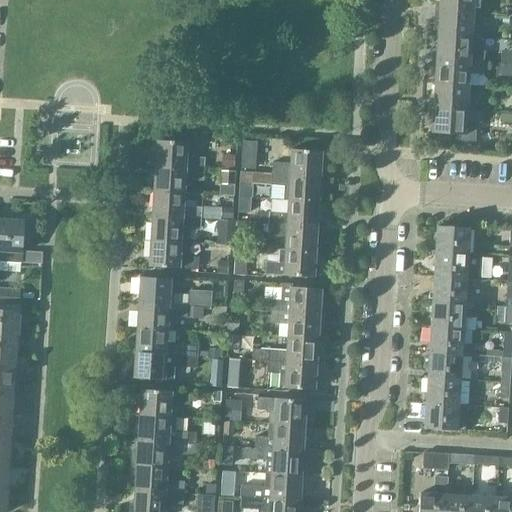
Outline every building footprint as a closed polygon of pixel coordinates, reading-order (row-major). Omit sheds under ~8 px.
[(440,0),(440,11),(474,13),(474,0),(440,0)] [(440,11),(439,35),(472,37),(474,13),(440,11)] [(439,35),(437,59),(484,63),(484,51),(471,50),(472,37),(439,35)] [(437,59),(436,84),(469,86),(470,74),(483,75),(484,63),(437,59)] [(436,84),(434,108),(467,110),(469,86),(436,84)] [(434,108),(432,133),(458,135),(458,141),(476,142),(477,123),(480,123),(481,111),(467,110),(434,108)] [(157,141),(155,166),(205,170),(205,159),(187,157),(188,143),(189,143),(157,141)] [(243,141),(241,169),(253,169),(255,142),(243,141)] [(273,163),(272,174),(322,178),(323,152),(291,150),(292,150),(291,165),(273,163)] [(224,153),(223,167),(235,168),(236,154),(224,153)] [(155,166),(153,191),(185,193),(186,179),(204,181),(205,170),(155,166)] [(223,171),(221,196),(233,196),(235,172),(223,171)] [(241,172),(240,197),(250,197),(251,197),(253,173),(241,172)] [(272,174),(271,185),(284,186),(283,201),(289,201),(289,200),(320,202),(322,178),(272,174)] [(153,191),(152,216),(201,219),(202,208),(184,207),(185,193),(153,191)] [(240,197),(238,212),(249,213),(250,197),(240,197)] [(259,213),(258,224),(269,225),(269,224),(319,227),(320,202),(289,200),(289,201),(288,214),(270,213),(259,213)] [(223,209),(222,221),(232,221),(233,209),(223,209)] [(152,216),(150,241),(187,243),(188,230),(201,230),(201,219),(152,216)] [(0,219),(0,261),(22,263),(23,253),(25,221),(0,219)] [(220,220),(218,245),(230,246),(231,235),(234,235),(234,234),(235,221),(232,221),(222,221),(220,220)] [(287,236),(286,250),(317,252),(319,227),(269,224),(268,235),(287,236)] [(438,226),(436,252),(469,254),(470,229),(438,226)] [(150,241),(149,267),(181,269),(198,270),(199,258),(186,257),(187,243),(150,241)] [(235,250),(234,276),(246,276),(247,249),(235,249),(235,250)] [(267,265),(266,274),(315,278),(317,252),(286,250),(279,250),(268,249),(267,265)] [(434,277),(467,280),(479,280),(481,255),(469,254),(436,252),(434,277)] [(218,261),(217,273),(227,274),(228,262),(218,261)] [(140,277),(138,303),(188,306),(189,295),(170,294),(171,280),(172,280),(172,279),(140,277)] [(434,277),(433,303),(465,305),(465,303),(472,303),(472,294),(466,293),(467,280),(434,277)] [(233,281),(233,294),(243,294),(244,281),(233,281)] [(272,301),(271,312),(321,315),(323,289),(293,287),(293,285),(282,284),(281,301),(272,301)] [(4,299),(20,300),(20,291),(5,290),(4,299)] [(189,295),(188,306),(202,307),(213,308),(213,297),(189,295)] [(138,303),(137,328),(168,330),(174,330),(175,316),(187,317),(188,306),(138,303)] [(433,303),(431,328),(464,330),(469,330),(481,331),(482,322),(476,322),(476,318),(465,318),(465,305),(433,303)] [(188,306),(187,317),(201,318),(202,307),(188,306)] [(0,310),(0,336),(18,337),(19,312),(13,311),(0,310)] [(289,324),(288,338),(319,340),(321,315),(271,312),(271,323),(289,324)] [(228,319),(227,334),(238,334),(239,320),(228,319)] [(137,328),(135,353),(198,357),(198,346),(185,345),(167,344),(168,330),(137,328)] [(431,328),(430,353),(462,355),(462,356),(475,357),(476,345),(471,345),(472,332),(469,332),(469,330),(464,330),(431,328)] [(503,348),(511,348),(511,332),(504,332),(503,348)] [(0,336),(0,361),(16,363),(18,337),(0,336)] [(229,336),(228,350),(239,351),(240,336),(229,336)] [(252,361),(268,362),(318,365),(319,340),(288,338),(287,352),(253,350),(252,361)] [(209,347),(209,357),(220,358),(221,348),(209,347)] [(135,353),(133,378),(164,380),(164,384),(173,384),(174,366),(184,367),(197,368),(198,357),(135,353)] [(430,353),(428,378),(461,380),(462,356),(462,355),(430,353)] [(212,358),(211,387),(221,388),(223,358),(212,358)] [(502,373),(511,374),(511,358),(503,358),(502,373)] [(229,359),(228,368),(237,369),(238,359),(229,359)] [(0,386),(14,388),(16,363),(0,361),(0,386)] [(268,362),(268,373),(280,373),(279,388),(284,389),(316,391),(318,365),(268,362)] [(227,388),(243,389),(243,377),(227,376),(227,388)] [(428,378),(426,403),(459,405),(461,380),(428,378)] [(500,398),(509,399),(510,383),(501,383),(500,398)] [(0,386),(0,412),(13,413),(14,388),(0,386)] [(141,390),(139,416),(170,418),(171,404),(190,405),(190,394),(173,392),(141,390)] [(212,392),(212,402),(220,403),(220,393),(212,392)] [(258,398),(257,410),(269,410),(268,424),(306,427),(307,401),(275,399),(258,398)] [(234,423),(239,424),(241,402),(226,401),(224,423),(234,423)] [(459,405),(426,403),(425,429),(457,431),(459,405)] [(499,424),(508,424),(509,409),(500,408),(499,424)] [(0,412),(0,437),(11,438),(13,413),(0,412)] [(139,416),(137,440),(187,444),(197,444),(198,433),(175,432),(176,418),(170,418),(139,416)] [(224,423),(224,435),(233,436),(234,423),(224,423)] [(255,437),(255,449),(304,452),(306,427),(268,424),(267,438),(255,437)] [(0,437),(0,462),(10,463),(11,438),(0,437)] [(131,451),(130,465),(136,465),(167,467),(168,454),(186,455),(198,455),(199,449),(199,445),(197,444),(187,444),(137,440),(137,448),(135,448),(131,451)] [(235,447),(223,447),(221,465),(233,465),(235,447)] [(255,449),(254,459),(266,460),(265,474),(303,476),(304,452),(255,449)] [(449,463),(449,454),(424,453),(423,469),(448,470),(449,463)] [(465,455),(449,454),(449,463),(464,464),(465,455)] [(490,457),(474,456),(474,465),(489,466),(490,457)] [(511,458),(500,457),(499,466),(511,467),(511,458)] [(204,461),(203,470),(214,471),(215,461),(204,461)] [(0,462),(0,487),(8,488),(10,463),(0,462)] [(130,465),(130,479),(132,481),(135,481),(134,490),(184,494),(185,483),(166,481),(167,467),(136,465),(130,465)] [(241,487),(240,498),(301,501),(303,476),(265,474),(264,488),(241,487)] [(421,493),(419,511),(445,511),(447,495),(448,495),(449,479),(435,478),(434,494),(421,493)] [(214,496),(214,485),(206,484),(206,496),(214,496)] [(221,486),(220,497),(230,497),(231,487),(221,486)] [(6,511),(8,488),(0,487),(0,511),(6,511)] [(134,490),(132,511),(169,511),(170,504),(183,504),(184,494),(134,490)] [(199,495),(198,511),(212,511),(214,496),(206,496),(199,495)] [(445,511),(470,511),(472,496),(448,495),(447,495),(445,511)] [(470,511),(495,511),(497,498),(472,496),(470,511)] [(240,498),(239,508),(258,510),(257,511),(300,511),(301,501),(240,498)] [(495,511),(511,511),(511,498),(497,498),(495,511)] [(223,502),(221,511),(232,511),(233,502),(223,502)]
